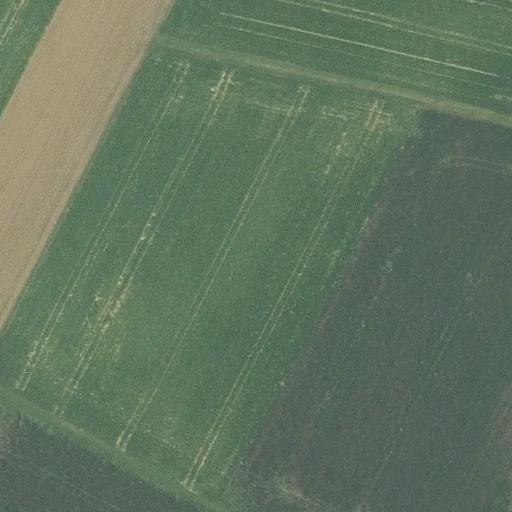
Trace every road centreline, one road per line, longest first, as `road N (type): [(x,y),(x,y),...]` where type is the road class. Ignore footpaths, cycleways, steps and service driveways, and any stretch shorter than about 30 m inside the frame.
road 1 (track): [(145,47),(511,130)]
road 2 (track): [(0,326),(169,0)]
road 3 (track): [(0,401),(207,511)]
